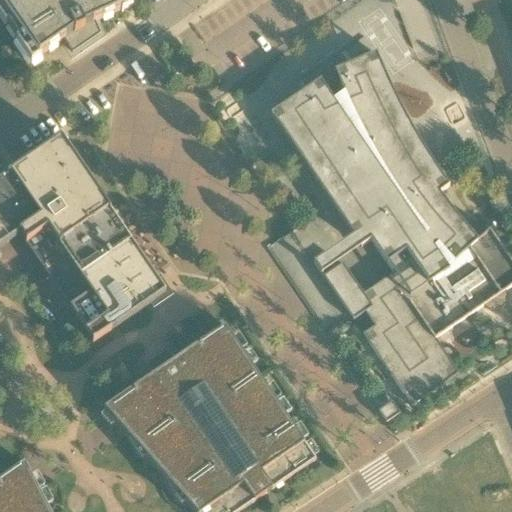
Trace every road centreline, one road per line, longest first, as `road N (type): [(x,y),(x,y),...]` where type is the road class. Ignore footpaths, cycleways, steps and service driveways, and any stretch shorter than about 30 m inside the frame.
road 1 (residential): [(0,130),(190,0)]
road 2 (residential): [(511,175),(444,0)]
road 3 (residential): [(380,473),(496,397)]
